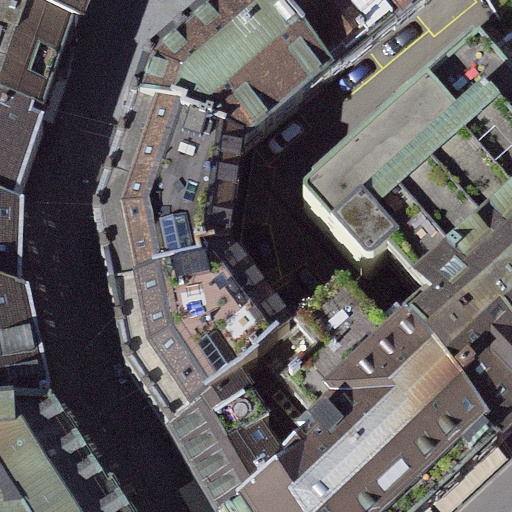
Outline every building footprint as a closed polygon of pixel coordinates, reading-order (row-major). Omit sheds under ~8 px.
[(79,0),(0,0),(0,115),(13,119),(16,133),(56,48),(79,0)] [(319,91),(247,0),(215,0),(180,30),(127,75),(117,110),(231,152),(319,91)] [(434,14),(423,0),(247,0),(319,91),(434,14)] [(448,0),(423,0),(434,14),(448,0)] [(376,344),(474,454),(511,421),(511,145),(471,100),(441,124),(411,89),(283,208),(353,290),(374,276),(405,314),(376,344)] [(212,254),(231,152),(117,110),(74,224),(95,319),(107,373),(129,411),(150,447),(281,341),(212,254)] [(0,237),(25,245),(15,168),(27,134),(16,133),(13,133),(13,119),(0,115),(0,237)] [(0,444),(51,441),(23,289),(25,245),(0,237),(0,444)] [(333,299),(281,341),(150,447),(178,493),(186,506),(348,374),(376,344),(333,299)] [(412,511),(474,454),(376,344),(348,374),(186,506),(190,511),(412,511)] [(0,444),(0,511),(91,511),(51,441),(0,444)]
